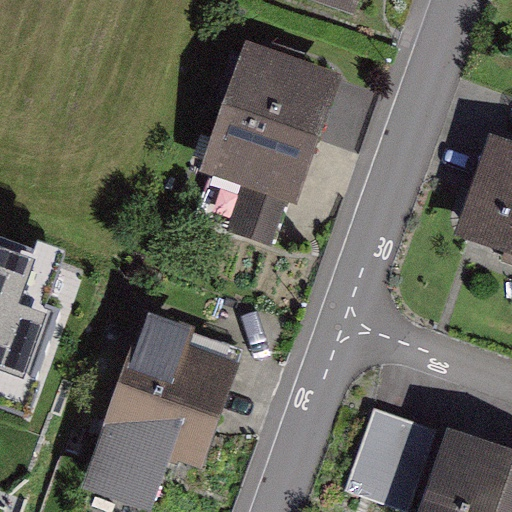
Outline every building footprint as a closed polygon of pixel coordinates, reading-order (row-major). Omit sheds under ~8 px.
[(338,91),(239,57),(199,176),(297,209),(338,91)] [(511,148),(486,139),(451,234),(511,257),(511,148)] [(60,292),(0,269),(0,397),(19,405),(60,292)] [(249,345),(144,307),(103,420),(209,457),(249,345)] [(511,511),(511,469),(455,449),(431,511),(511,511)]
